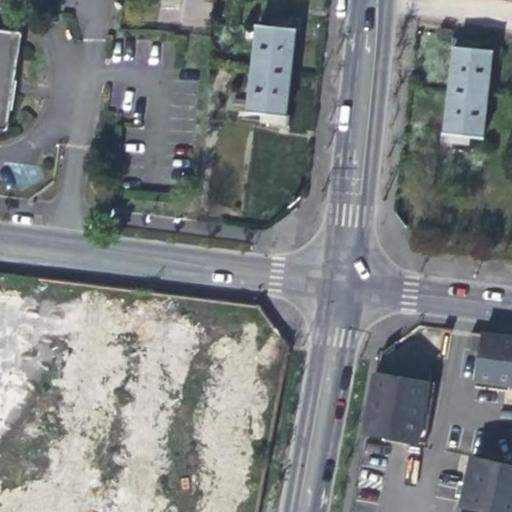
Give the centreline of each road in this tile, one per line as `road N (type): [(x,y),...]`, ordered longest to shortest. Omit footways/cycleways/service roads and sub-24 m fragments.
road 1 (tertiary): [(337,282),(0,241)]
road 2 (secondary): [(337,282),(367,0)]
road 3 (secondary): [(297,511),(337,282)]
road 4 (tertiary): [(511,304),(337,282)]
